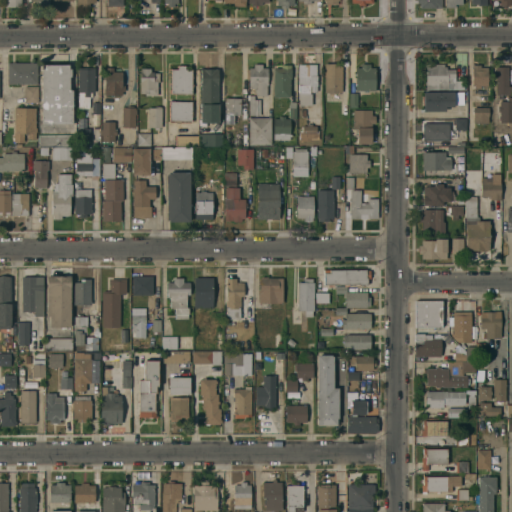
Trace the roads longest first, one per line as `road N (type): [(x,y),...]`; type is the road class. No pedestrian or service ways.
road 1 (residential): [(400,0),(398,511)]
road 2 (residential): [(511,38),(0,39)]
road 3 (residential): [(399,245),(0,248)]
road 4 (residential): [(397,453),(0,453)]
